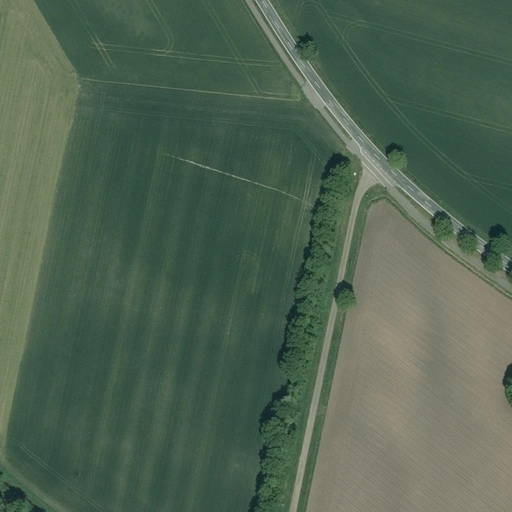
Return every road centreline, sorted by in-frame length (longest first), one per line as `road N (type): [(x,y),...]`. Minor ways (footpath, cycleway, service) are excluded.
road 1 (unclassified): [(296,511),(371,150)]
road 2 (tertiary): [(261,0),(371,150)]
road 3 (tertiary): [(371,150),(511,268)]
